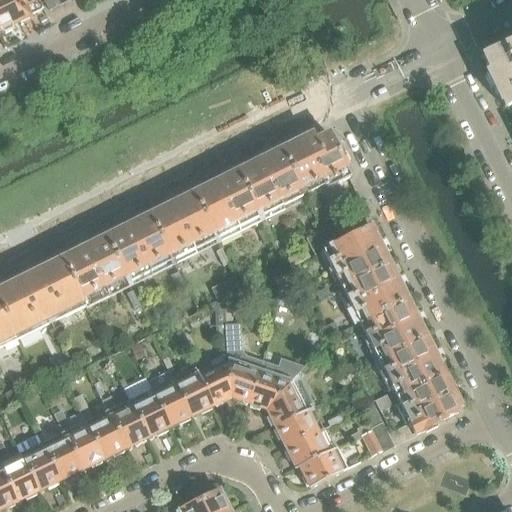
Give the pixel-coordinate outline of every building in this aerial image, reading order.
[(18,0),(0,0),(0,32),(0,33),(3,36),(12,31),(11,27),(27,19),(18,1),(18,0)] [(42,11),(40,6),(36,0),(18,0),(18,1),(27,19),(29,18),(42,11)] [(60,6),(57,0),(42,0),(49,12),(60,6)] [(511,51),(508,43),(501,46),(502,48),(500,50),(498,46),(484,52),(486,56),(485,57),(482,58),(489,73),(485,75),(486,77),(484,78),(490,90),(492,89),(499,104),(501,104),(503,109),(511,105),(511,51)] [(347,169),(346,167),(348,163),(344,156),(341,155),(339,153),(338,154),(337,152),(337,153),(332,144),(329,137),(326,138),(324,135),(313,140),(312,137),(293,147),(291,145),(283,149),(283,152),(281,152),(304,199),(325,188),(327,190),(350,178),(346,170),(347,169)] [(304,199),(281,152),(280,153),(278,152),(270,156),(270,158),(249,168),(247,167),(239,171),(239,173),(237,174),(260,221),(304,199)] [(260,221),(237,174),(236,175),(234,174),(226,178),(226,180),(205,190),(203,189),(195,193),(195,195),(193,196),(217,243),(260,221)] [(217,243),(193,196),(192,197),(190,195),(182,199),(182,202),(161,212),(159,211),(151,215),(151,217),(149,218),(173,265),(217,243)] [(349,212),(361,205),(359,200),(346,206),(349,212)] [(322,209),(318,201),(310,204),(314,212),(322,209)] [(360,212),(364,210),(361,205),(349,212),(352,217),(360,212)] [(352,224),(363,218),(360,213),(360,212),(352,217),(349,218),(352,224)] [(173,265),(149,218),(148,219),(146,217),(138,221),(138,224),(117,234),(115,232),(107,236),(107,239),(106,239),(129,286),(173,265)] [(356,230),(352,224),(349,218),(344,221),(350,233),(356,230)] [(366,225),(363,218),(352,224),(356,230),(366,225)] [(350,233),(344,221),(338,224),(345,236),(350,233)] [(345,236),(338,224),(333,226),(339,239),(345,236)] [(339,239),(333,226),(327,229),(334,242),(339,239)] [(334,242),(327,229),(322,232),(328,245),(334,242)] [(388,266),(381,251),(370,229),(323,251),(343,289),(388,266)] [(271,243),(265,230),(258,233),(264,247),(271,243)] [(328,245),(322,232),(316,235),(323,247),(328,245)] [(323,247),(316,235),(311,238),(317,250),(323,247)] [(317,250),(311,238),(305,241),(312,253),(313,252),(317,250)] [(129,286),(106,239),(104,240),(102,239),(94,243),(94,245),(73,256),(71,254),(63,258),(63,260),(62,261),(84,307),(85,308),(129,286)] [(309,258),(303,247),(285,257),(290,267),(309,258)] [(228,265),(221,251),(215,254),(222,268),(228,265)] [(0,306),(17,340),(84,307),(62,261),(60,262),(59,261),(21,280),(0,290),(0,306)] [(407,302),(399,287),(388,266),(343,289),(361,325),(407,302)] [(183,285),(177,274),(170,277),(176,289),(183,285)] [(318,300),(329,295),(326,289),(315,295),(318,300)] [(139,307),(132,292),(125,295),(133,310),(139,307)] [(288,310),(291,301),(281,297),(277,306),(288,310)] [(210,362),(194,370),(195,371),(197,376),(212,408),(214,407),(215,409),(224,405),(223,403),(230,400),(228,360),(228,361),(227,353),(225,327),(224,302),(211,307),(214,314),(216,337),(220,337),(221,349),(218,349),(219,365),(213,368),(210,362)] [(425,339),(418,324),(407,302),(361,325),(380,362),(425,339)] [(0,348),(17,340),(0,306),(0,348)] [(340,334),(335,323),(326,328),(331,338),(340,334)] [(249,406),(260,372),(259,371),(261,364),(246,359),(245,358),(239,351),(238,326),(225,327),(227,353),(228,361),(228,360),(230,400),(236,402),(236,404),(245,408),(246,405),(249,406)] [(63,336),(59,327),(54,330),(58,338),(63,336)] [(58,338),(54,330),(49,332),(53,341),(58,338)] [(443,375),(436,360),(425,339),(380,362),(398,398),(443,375)] [(173,372),(167,359),(163,362),(168,373),(169,374),(173,372)] [(299,375),(306,367),(302,363),(292,374),(278,369),(275,377),(260,372),(249,406),(250,407),(249,409),(258,412),(259,410),(266,412),(292,383),(298,376),(299,375)] [(353,363),(344,368),(347,376),(357,371),(353,363)] [(302,378),(309,370),(306,367),(299,375),(302,378)] [(212,408),(197,376),(195,371),(173,382),(192,418),(200,414),(201,416),(210,412),(209,410),(212,408)] [(173,382),(169,374),(168,373),(147,384),(151,393),(170,429),(178,425),(179,427),(188,423),(187,420),(192,418),(173,382)] [(461,409),(454,397),(443,375),(398,398),(410,422),(407,423),(409,426),(415,437),(438,426),(437,425),(440,423),(457,414),(456,412),(461,409)] [(314,409),(298,376),(292,383),(266,412),(269,419),(267,420),(271,428),(273,427),(274,429),(308,412),(312,410),(314,409)] [(130,393),(123,381),(118,383),(125,396),(130,393)] [(104,392),(99,383),(93,386),(99,398),(103,396),(102,392),(104,392)] [(17,397),(13,391),(5,396),(8,402),(17,397)] [(170,429),(151,393),(129,403),(148,440),(156,436),(157,438),(167,433),(166,431),(170,429)] [(126,450),(107,414),(93,421),(81,397),(73,401),(81,417),(81,416),(85,425),(104,461),(112,457),(113,459),(123,455),(122,452),(126,450)] [(377,408),(389,402),(387,397),(374,403),(377,408)] [(115,409),(110,399),(101,403),(106,413),(115,409)] [(379,413),(392,407),(389,402),(377,408),(379,413)] [(148,440),(129,403),(107,414),(126,450),(134,446),(135,449),(145,444),(144,442),(148,440)] [(362,412),(372,407),(370,403),(360,408),(361,411),(362,412)] [(363,416),(374,411),(372,407),(362,412),(363,416)] [(322,431),(319,425),(312,410),(308,412),(274,429),(276,432),(273,433),(278,442),(280,441),(284,449),(322,431)] [(365,420),(376,414),(374,411),(363,416),(365,420)] [(104,461),(85,425),(70,432),(61,412),(54,416),(63,435),(82,472),(91,468),(92,470),(101,465),(100,463),(104,461)] [(367,424),(377,418),(376,414),(365,420),(367,424)] [(329,428),(342,422),(339,416),(327,423),(329,428)] [(369,427),(379,422),(377,418),(367,424),(368,425),(369,427)] [(371,431),(381,426),(379,422),(369,427),(371,431)] [(82,472),(63,435),(48,443),(44,435),(42,436),(35,424),(31,426),(41,446),(60,483),(69,478),(70,481),(79,476),(78,474),(82,472)] [(360,439),(372,433),(371,431),(369,427),(368,425),(356,431),(357,434),(346,440),(349,445),(360,439)] [(387,437),(381,426),(371,431),(372,433),(382,454),(393,449),(387,437)] [(415,437),(409,426),(405,428),(410,440),(415,437)] [(410,440),(405,428),(400,430),(406,442),(410,440)] [(406,442),(400,430),(395,433),(401,444),(406,442)] [(333,452),(322,431),(284,449),(286,453),(284,454),(288,463),(290,462),(295,471),(299,469),(299,470),(333,452)] [(382,454),(372,433),(360,439),(363,444),(371,459),(382,454)] [(401,444),(395,433),(391,435),(396,447),(401,444)] [(60,483),(41,446),(29,452),(25,443),(20,445),(14,434),(9,436),(19,457),(20,457),(36,491),(44,487),(48,491),(57,487),(56,485),(60,483)] [(36,491),(20,457),(19,457),(7,463),(4,457),(6,456),(0,444),(0,471),(15,502),(23,498),(24,500),(33,495),(32,493),(36,491)] [(347,472),(336,450),(333,452),(299,470),(303,478),(301,479),(306,489),(308,487),(309,490),(347,472)] [(15,502),(0,471),(0,509),(1,509),(2,511),(12,506),(11,504),(15,502)] [(232,511),(224,495),(220,497),(218,492),(178,511),(232,511)]
